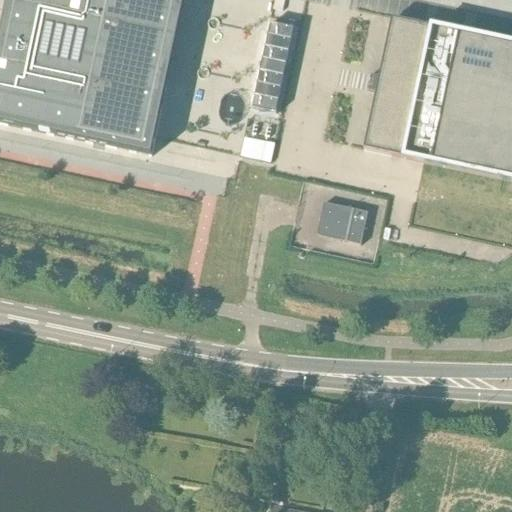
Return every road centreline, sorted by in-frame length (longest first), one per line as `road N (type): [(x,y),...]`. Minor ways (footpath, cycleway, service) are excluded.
road 1 (primary): [(322,375),(0,315)]
road 2 (primary): [(322,375),(511,397)]
road 3 (primary): [(511,372),(322,375)]
